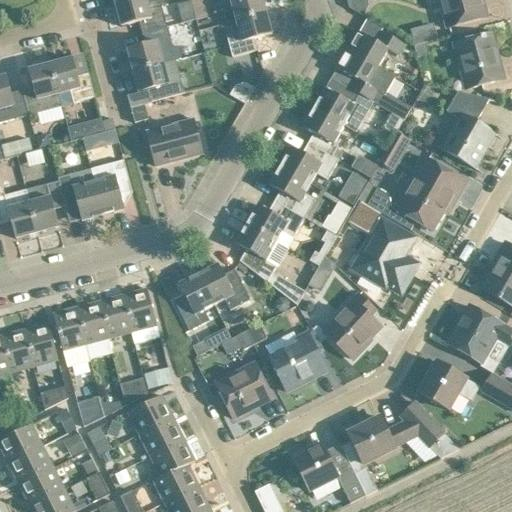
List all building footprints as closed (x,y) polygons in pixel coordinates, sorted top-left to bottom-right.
[(121,27),(139,23),(142,34),(167,28),(161,6),(168,4),(166,0),(137,0),(116,6),(121,27)] [(236,22),(266,14),(262,0),(216,0),(220,12),(233,9),(236,22)] [(346,0),(349,9),(362,16),(369,14),(365,0),(346,0)] [(440,3),(445,23),(447,29),(487,19),(484,4),(481,4),(480,0),(443,0),(444,2),(440,3)] [(190,2),(177,6),(182,24),(195,20),(190,2)] [(208,12),(194,15),(198,29),(211,25),(208,12)] [(239,33),(227,37),(232,58),(257,51),(254,40),(272,35),(266,14),(236,22),(239,33)] [(133,72),(176,61),(182,59),(179,48),(173,49),(167,28),(142,34),(145,46),(128,51),(133,72)] [(378,68),(388,51),(398,57),(405,46),(381,32),(375,43),(358,33),(348,51),(378,68)] [(491,34),(454,44),(466,91),(504,80),(499,64),(496,64),(493,53),(496,52),(491,34)] [(348,51),(337,69),(354,79),(348,89),(342,86),(366,99),(373,103),(404,121),(411,108),(386,94),(395,78),(378,68),(348,51)] [(0,74),(18,72),(16,57),(0,59),(0,74)] [(77,77),(72,59),(51,65),(62,108),(74,105),(76,104),(95,99),(88,74),(77,77)] [(157,89),(160,101),(185,94),(176,61),(133,72),(139,94),(157,89)] [(34,88),(22,91),(29,117),(62,108),(51,65),(29,71),(34,88)] [(253,72),(243,89),(257,97),(267,80),(253,72)] [(0,124),(7,122),(29,117),(22,91),(11,95),(6,77),(0,78),(0,124)] [(325,90),(314,109),(344,126),(356,133),(373,103),(366,99),(342,86),(336,96),(325,90)] [(447,113),(460,120),(442,151),(466,164),(483,174),(484,173),(474,168),(493,135),(503,140),(503,139),(476,123),(489,101),(500,104),(501,103),(481,99),(458,93),(447,113)] [(131,109),(135,124),(148,120),(144,105),(131,109)] [(314,134),(308,144),(332,158),(338,147),(334,145),(344,126),(314,109),(303,128),(314,134)] [(112,120),(102,122),(105,132),(115,130),(112,120)] [(193,121),(147,133),(156,167),(202,155),(193,121)] [(84,124),(68,128),(71,142),(82,139),(87,138),(84,124)] [(404,124),(401,127),(401,132),(404,135),(408,135),(412,132),(412,128),(409,124),(404,124)] [(115,130),(104,133),(108,148),(119,145),(115,130)] [(47,134),(35,138),(39,150),(50,146),(47,134)] [(17,142),(1,146),(5,159),(20,155),(17,142)] [(332,158),(308,144),(302,154),(292,148),(280,167),(311,185),(317,175),(327,181),(339,161),(332,158)] [(415,223),(431,232),(451,199),(455,201),(466,183),(424,158),(414,177),(419,180),(400,212),(391,207),(390,196),(381,191),(368,183),(357,200),(410,231),(415,223)] [(132,193),(124,161),(91,170),(93,181),(94,181),(103,216),(125,210),(121,196),(132,193)] [(305,195),(311,185),(280,167),(269,186),(280,193),(274,202),(304,220),(315,201),(305,195)] [(94,181),(93,181),(91,170),(58,179),(59,182),(65,208),(68,215),(79,212),(82,222),(103,216),(94,181)] [(26,191),(5,197),(0,178),(0,224),(11,222),(16,239),(37,234),(26,191)] [(59,182),(47,186),(26,191),(37,234),(58,228),(54,210),(65,208),(59,182)] [(343,188),(338,198),(352,206),(358,197),(343,188)] [(293,239),(304,220),(274,202),(268,212),(258,206),(247,225),(277,243),(283,233),(293,239)] [(323,226),(322,228),(336,236),(342,224),(330,217),(329,216),(323,226)] [(396,230),(382,222),(354,270),(385,288),(386,286),(401,295),(412,275),(397,267),(413,240),(396,230)] [(271,253),(277,243),(247,225),(236,245),(246,251),(240,262),(278,292),(286,279),(274,272),(282,259),(271,253)] [(327,232),(321,242),(325,244),(331,247),(336,238),(327,232)] [(484,291),(501,301),(511,307),(511,247),(505,244),(497,259),(501,262),(484,291)] [(315,253),(309,262),(319,268),(325,258),(319,255),(315,253)] [(325,258),(319,268),(332,275),(336,268),(325,257),(325,258)] [(199,275),(214,306),(225,301),(230,312),(250,301),(244,288),(235,270),(224,276),(218,265),(199,275)] [(179,285),(184,296),(174,301),(190,332),(210,322),(204,311),(214,306),(199,275),(179,285)] [(147,290),(124,296),(133,333),(136,344),(160,338),(157,327),(147,290)] [(110,339),(132,334),(133,333),(124,296),(100,302),(110,339)] [(359,296),(323,333),(351,360),(381,328),(370,317),(375,312),(361,298),(359,296)] [(100,302),(77,309),(86,346),(89,359),(112,353),(109,340),(110,339),(100,302)] [(304,304),(302,307),(304,311),(307,313),(311,311),(313,307),(311,304),(307,302),(304,304)] [(77,309),(53,315),(55,323),(58,334),(68,369),(90,363),(89,359),(86,346),(77,309)] [(458,326),(447,345),(465,355),(481,364),(479,366),(492,374),(508,345),(510,346),(511,342),(511,331),(490,319),(472,309),(462,328),(458,326)] [(58,361),(48,325),(25,331),(35,368),(58,361)] [(254,346),(267,339),(260,325),(247,332),(254,346)] [(35,368),(25,331),(1,337),(11,374),(35,368)] [(269,358),(278,375),(287,393),(327,373),(318,355),(322,351),(312,331),(297,339),(299,344),(269,358)] [(244,351),(254,346),(247,332),(237,337),(244,351)] [(0,337),(0,376),(11,374),(1,337),(0,337)] [(93,389),(109,384),(103,360),(92,363),(95,374),(90,376),(93,389)] [(418,394),(435,404),(449,411),(459,394),(472,402),(480,388),(467,381),(467,380),(453,373),(436,363),(418,394)] [(249,411),(247,407),(269,396),(272,401),(273,401),(264,383),(255,365),(215,384),(233,419),(249,411)] [(164,369),(143,375),(148,390),(168,385),(164,369)] [(511,387),(492,375),(482,393),(511,409),(511,387)] [(143,378),(119,385),(126,407),(148,396),(143,378)] [(65,387),(40,394),(45,411),(69,400),(65,387)] [(139,435),(173,418),(162,397),(128,414),(139,435)] [(98,398),(76,404),(83,429),(103,419),(98,398)] [(115,404),(100,403),(104,418),(118,411),(115,404)] [(415,404),(400,418),(429,449),(430,448),(440,459),(451,453),(458,450),(444,434),(429,418),(415,404)] [(28,406),(20,408),(21,410),(21,411),(23,419),(23,420),(32,418),(28,406)] [(66,409),(56,414),(67,434),(76,429),(66,409)] [(21,411),(14,414),(16,421),(23,419),(21,411)] [(184,440),(173,418),(139,435),(150,457),(184,440)] [(352,442),(341,447),(366,497),(376,492),(363,466),(395,450),(394,448),(408,442),(400,426),(386,432),(379,418),(348,434),(352,442)] [(117,419),(102,426),(109,441),(125,434),(117,419)] [(0,447),(9,464),(43,447),(32,425),(0,441),(0,447)] [(100,426),(87,434),(99,456),(112,449),(100,426)] [(78,436),(67,441),(75,456),(86,450),(78,436)] [(195,462),(184,440),(150,457),(161,479),(188,466),(195,462)] [(323,447),(294,461),(310,492),(337,478),(351,504),(366,497),(341,447),(340,445),(325,452),(323,447)] [(9,464),(19,486),(54,469),(43,447),(9,464)] [(108,453),(101,456),(106,464),(112,461),(108,453)] [(86,479),(87,479),(99,473),(92,459),(82,464),(88,478),(86,479)] [(162,480),(154,484),(165,504),(199,487),(188,466),(161,479),(162,480)] [(54,469),(19,486),(30,508),(65,490),(54,469)] [(99,473),(87,479),(97,500),(110,494),(99,473)] [(202,511),(210,509),(199,487),(165,504),(168,511),(202,511)] [(32,511),(75,511),(65,490),(30,508),(32,511)] [(143,511),(133,491),(121,497),(128,511),(143,511)] [(113,499),(98,506),(100,511),(114,511),(118,510),(113,499)]
